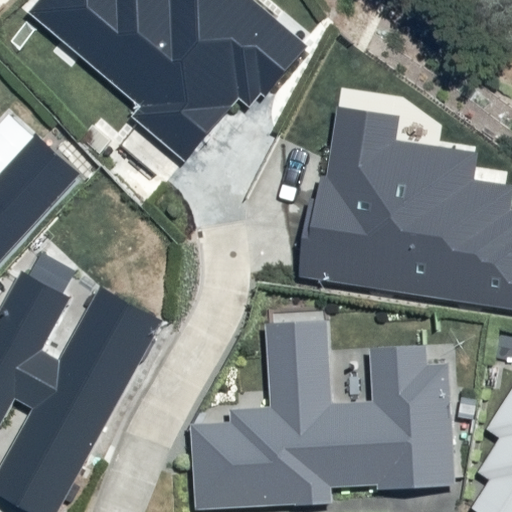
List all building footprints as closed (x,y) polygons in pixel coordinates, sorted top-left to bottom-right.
[(43,0),(34,11),(144,106),(136,116),(191,162),(245,99),(255,108),(267,94),(270,97),(313,46),(258,0),(43,0)] [(315,198),(302,275),(511,307),(511,183),(480,179),(484,152),(402,139),(406,116),(344,106),(333,177),(327,176),(324,199),(315,198)] [(0,267),(85,173),(43,134),(41,136),(15,112),(0,128),(0,267)] [(36,275),(28,270),(0,320),(0,423),(6,427),(20,398),(38,407),(0,478),(0,491),(36,511),(63,511),(170,320),(107,286),(67,361),(49,350),(78,297),(70,293),(82,271),(48,252),(36,275)] [(197,424),(199,510),(339,502),(338,486),(383,484),(383,489),(462,484),(455,363),(433,364),(432,345),(377,348),(379,401),(338,403),(334,320),(271,323),(275,406),(237,409),(237,422),(197,424)] [(505,438),(483,471),(495,478),(476,508),(483,511),(511,511),(511,396),(491,428),(505,438)]
